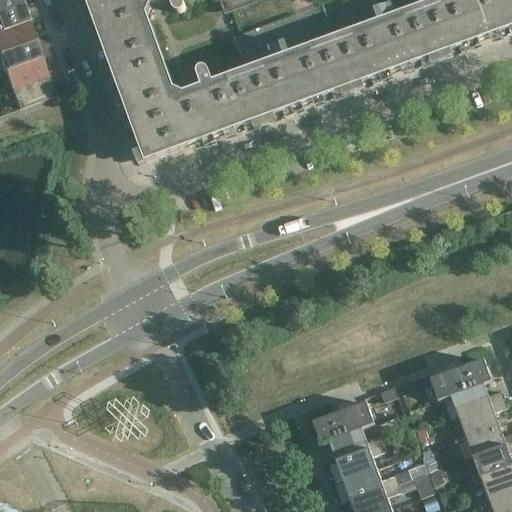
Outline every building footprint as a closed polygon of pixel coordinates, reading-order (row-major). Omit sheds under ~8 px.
[(0,0),(0,15),(23,7),(20,0),(0,0)] [(208,142),(511,30),(511,0),(85,0),(146,165),(197,146),(208,142)] [(0,35),(29,25),(23,7),(0,15),(0,35)] [(0,56),(36,43),(29,25),(0,35),(0,56)] [(43,61),(36,43),(0,56),(0,58),(6,75),(43,61)] [(56,98),(43,61),(6,75),(19,112),(56,98)] [(494,385),(485,362),(458,372),(457,367),(440,373),(442,378),(431,382),(439,404),(452,400),(486,387),(494,385)] [(418,393),(415,383),(400,388),(404,398),(418,393)] [(459,419),(505,402),(502,394),(490,398),(486,387),(452,400),(459,419)] [(399,400),(396,390),(381,395),(385,405),(399,400)] [(500,427),(496,415),(508,410),(505,402),(459,419),(466,439),(500,427)] [(376,427),(368,405),(358,409),(356,404),(344,408),(340,410),(342,414),(314,425),(322,447),(329,445),(363,432),(376,427)] [(474,460),(511,445),(511,436),(505,439),(500,427),(466,439),(474,460)] [(336,464),(383,447),(380,439),(367,444),(363,432),(329,445),(336,464)] [(511,468),(511,459),(511,455),(511,454),(511,445),(474,460),(481,480),(511,468)] [(378,472),(373,460),(387,455),(383,447),(336,464),(344,485),(378,472)] [(422,498),(437,493),(427,465),(412,470),(422,498)] [(489,500),(511,491),(511,468),(481,480),(489,500)] [(352,505),(399,487),(396,479),(382,484),(378,472),(344,485),(352,505)] [(392,511),(388,500),(402,495),(399,487),(352,505),(354,511),(392,511)] [(511,511),(511,491),(489,500),(492,511),(511,511)]
